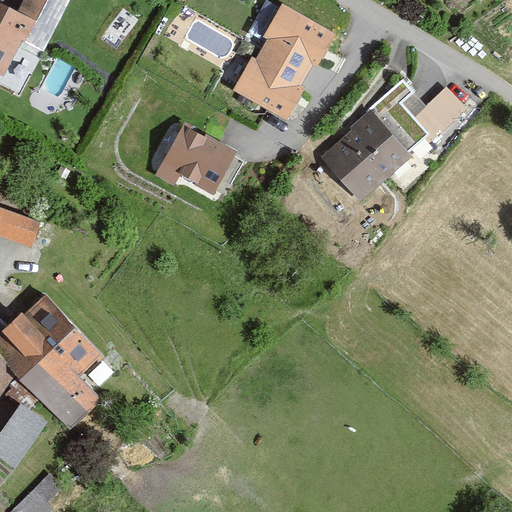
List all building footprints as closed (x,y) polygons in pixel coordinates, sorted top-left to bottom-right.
[(28,0),(23,11),(0,0),(0,71),(6,75),(24,39),(44,49),(68,0),(28,0)] [(337,29),(280,0),(264,31),(270,34),(258,58),(251,55),(236,84),(290,112),(308,79),(304,77),(312,63),(318,66),(337,29)] [(451,84),(412,117),(431,140),(471,107),(451,84)] [(372,112),(322,158),(362,202),(412,156),(372,112)] [(188,123),(155,175),(172,186),(178,177),(212,198),(239,155),(188,123)] [(0,198),(0,229),(38,243),(48,216),(0,198)] [(0,334),(0,337),(25,364),(77,422),(108,394),(84,367),(106,348),(52,288),(0,334)] [(0,345),(0,397),(25,364),(0,345)] [(0,452),(20,464),(48,414),(18,397),(0,429),(0,452)] [(50,468),(10,511),(11,511),(42,511),(67,485),(50,468)]
